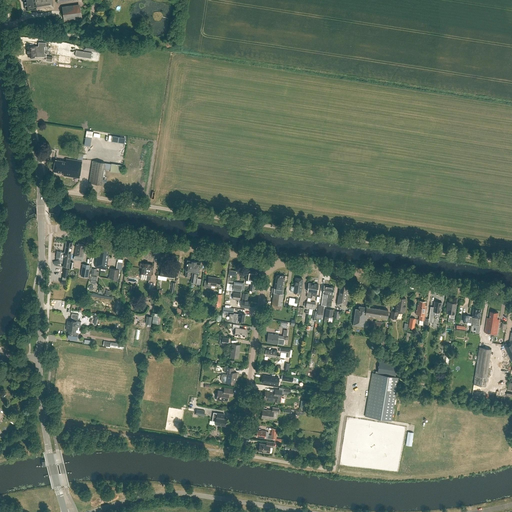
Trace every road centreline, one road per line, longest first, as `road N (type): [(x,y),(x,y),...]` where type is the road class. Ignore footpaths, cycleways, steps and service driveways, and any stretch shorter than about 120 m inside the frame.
road 1 (unclassified): [(40,191),(511,263)]
road 2 (residential): [(511,297),(267,260)]
road 3 (residential): [(267,260),(41,228)]
road 4 (residential): [(238,454),(267,260)]
road 5 (tertiary): [(40,191),(0,12)]
road 6 (tertiary): [(65,511),(48,451),(39,358)]
road 7 (unclassified): [(92,511),(165,493),(230,500)]
road 8 (tertiary): [(39,358),(41,228)]
